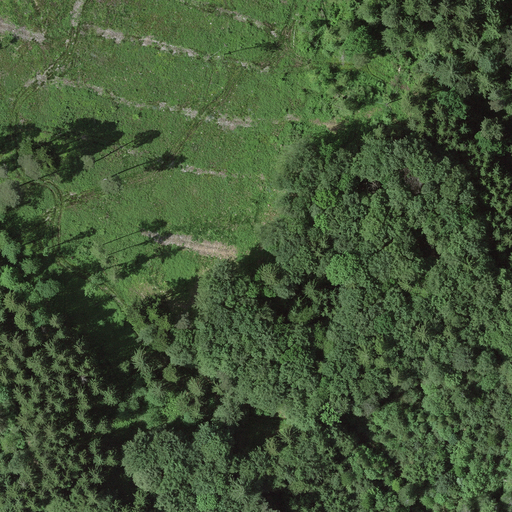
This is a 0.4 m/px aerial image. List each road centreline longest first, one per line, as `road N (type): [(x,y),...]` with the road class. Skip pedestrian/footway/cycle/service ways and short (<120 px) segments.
road 1 (track): [(341,0),(418,60),(511,106)]
road 2 (track): [(0,376),(21,414),(51,511)]
